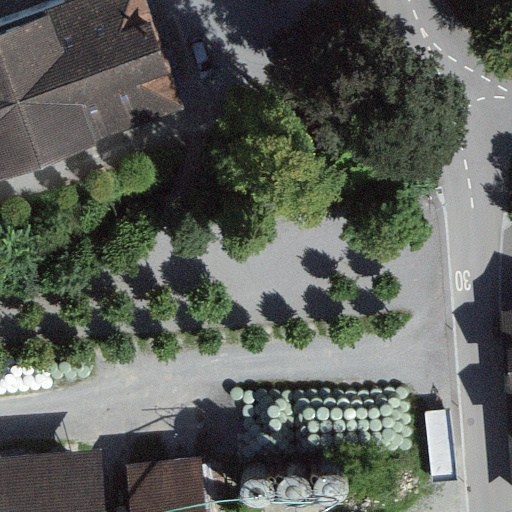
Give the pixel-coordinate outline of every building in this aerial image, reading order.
[(0,157),(178,94),(144,0),(55,0),(0,20),(0,157)] [(0,511),(110,511),(104,425),(0,434),(0,511)] [(209,511),(203,445),(131,451),(136,511),(209,511)] [(288,488),(294,490),(300,490),(305,488),(310,484),(313,479),(314,473),(313,467),(311,462),(306,458),(301,455),(295,455),(290,456),(285,459),(281,463),(279,468),(279,474),(280,479),(283,484),(288,488)] [(327,488),(332,489),(338,488),(343,486),(347,483),(349,478),(350,473),(350,467),(347,462),(343,459),(338,457),(333,456),(327,457),(323,460),(319,465),(318,470),(318,475),(319,480),(323,485),(327,488)] [(251,491),(256,492),(262,492),(267,490),(272,487),(275,482),(276,477),(275,471),(273,466),(269,462),(264,460),(258,459),(253,460),(248,463),(245,467),(243,472),(242,477),(244,483),(247,487),(251,491)]
